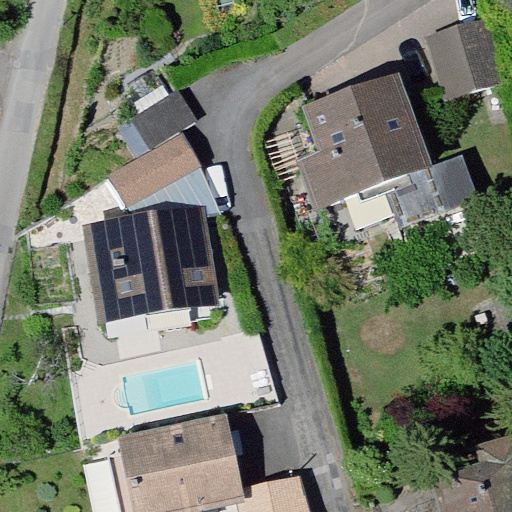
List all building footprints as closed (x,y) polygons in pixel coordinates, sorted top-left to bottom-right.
[(469,32),(416,42),(432,125),(485,114),(469,32)] [(419,182),(385,85),(289,119),(303,161),(277,170),(296,225),(372,199),(389,248),(477,218),(460,167),(419,182)] [(167,101),(117,134),(137,164),(187,130),(167,101)] [(173,142),(102,191),(120,217),(192,168),(173,142)] [(192,221),(61,242),(77,337),(208,315),(192,221)] [(213,428),(98,452),(110,511),(214,511),(230,509),(213,428)] [(424,482),(432,511),(511,511),(511,463),(510,457),(424,482)] [(306,511),(298,475),(232,491),(237,511),(306,511)]
